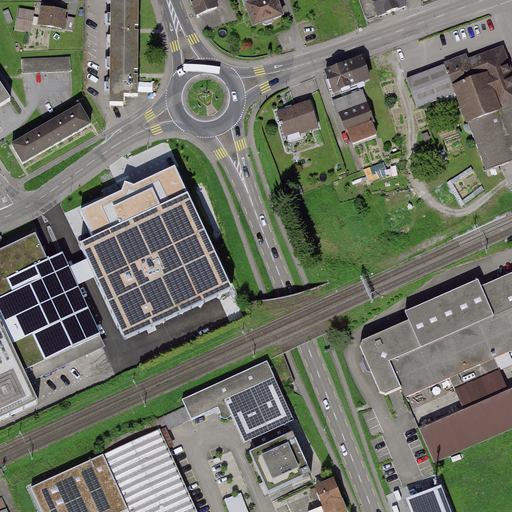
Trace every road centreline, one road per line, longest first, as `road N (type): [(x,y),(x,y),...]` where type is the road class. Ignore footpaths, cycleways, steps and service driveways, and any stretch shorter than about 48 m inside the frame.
road 1 (primary): [(246,189),(373,511)]
road 2 (residential): [(300,65),(487,0)]
road 3 (track): [(411,136),(411,177),(423,203),(447,214),(468,211),(511,185)]
road 4 (residential): [(18,212),(122,141)]
